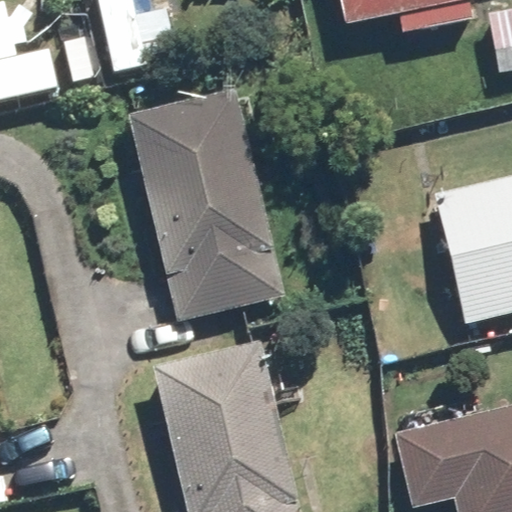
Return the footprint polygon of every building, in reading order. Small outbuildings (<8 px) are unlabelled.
[(340,0),(349,34),(397,22),(401,41),(481,22),(476,0),(340,0)] [(511,11),(485,18),(499,79),(511,75),(511,11)] [(235,90),(127,119),(182,325),(290,296),(235,90)] [(511,180),(434,198),(463,330),(511,317),(511,180)] [(297,511),(258,343),(153,368),(186,511),(297,511)] [(511,511),(511,410),(398,439),(412,511),(413,511),(455,502),(456,511),(511,511)]
